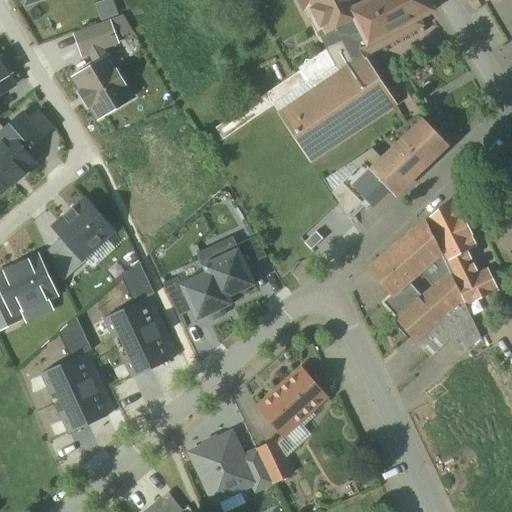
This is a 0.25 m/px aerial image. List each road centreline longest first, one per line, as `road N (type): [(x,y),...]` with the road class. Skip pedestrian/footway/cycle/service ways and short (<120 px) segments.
road 1 (residential): [(69,511),(285,312),(323,288)]
road 2 (residential): [(2,0),(80,154),(0,234)]
road 3 (residential): [(323,288),(511,101)]
road 4 (residential): [(323,288),(433,511)]
